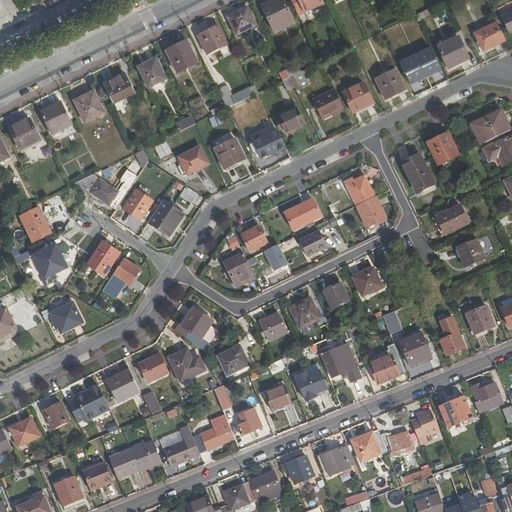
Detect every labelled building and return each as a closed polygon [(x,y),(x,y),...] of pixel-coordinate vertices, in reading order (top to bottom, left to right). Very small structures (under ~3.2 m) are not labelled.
[(274,0),(261,7),(273,29),(293,20),(282,0),(274,0)] [(297,0),(304,14),(324,4),(321,0),(297,0)] [(415,16),(409,5),(403,8),(408,19),(415,16)] [(228,19),(237,36),(257,26),(248,9),(228,19)] [(430,14),(429,10),(415,17),(418,22),(428,17),(427,15),(430,14)] [(509,34),(511,32),(511,12),(501,18),(509,34)] [(293,20),(273,29),(274,32),(294,22),(293,20)] [(484,52),(506,41),(497,23),(475,34),(484,52)] [(217,27),(197,36),(207,56),(227,46),(217,27)] [(469,59),(458,38),(438,48),(449,69),(469,59)] [(167,52),(177,73),(197,63),(187,43),(167,52)] [(437,75),(427,57),(409,67),(418,85),(437,75)] [(138,69),(149,89),(167,80),(157,60),(138,69)] [(299,67),(288,73),(290,77),(291,79),(302,73),(299,67)] [(407,90),(397,70),(376,80),(386,100),(407,90)] [(311,85),(305,71),(302,73),(291,79),(295,88),(297,92),(311,85)] [(290,77),(288,73),(282,76),(285,81),(291,79),(290,77)] [(105,84),(115,105),(135,95),(124,74),(105,84)] [(291,79),(285,81),(289,91),(295,88),(291,79)] [(373,104),(363,84),(344,94),(354,113),(373,104)] [(228,87),(219,91),(227,109),(253,97),(249,89),(233,97),(228,87)] [(345,110),(335,91),(315,101),(324,121),(345,110)] [(76,103),(86,124),(105,115),(95,94),(76,103)] [(61,105),(41,114),(52,136),(72,126),(61,105)] [(306,126),(298,109),(279,119),(281,123),(278,125),(280,130),(284,128),(288,135),(306,126)] [(482,137),(486,144),(511,131),(502,111),(487,119),(488,121),(474,128),(479,139),(482,137)] [(196,125),(193,118),(178,126),(181,133),(196,125)] [(38,139),(30,121),(20,126),(10,131),(18,149),(38,139)] [(285,147),(278,132),(254,144),(262,159),(285,147)] [(439,166),(458,157),(448,135),(429,144),(439,166)] [(491,162),(501,157),(507,166),(511,163),(511,138),(486,151),(491,162)] [(0,164),(9,160),(0,140),(0,164)] [(216,150),(226,170),(246,160),(236,140),(216,150)] [(160,161),(172,155),(167,145),(155,151),(160,161)] [(200,148),(179,158),(183,166),(179,168),(184,178),(209,165),(200,148)] [(141,150),(134,154),(141,167),(149,163),(141,150)] [(404,164),(413,183),(416,181),(422,192),(435,185),(421,156),(404,164)] [(99,181),(92,176),(76,184),(76,185),(89,194),(99,181)] [(358,207),(376,197),(366,177),(347,186),(358,207)] [(118,193),(99,181),(89,194),(109,207),(118,193)] [(416,181),(413,183),(418,193),(422,192),(416,181)] [(192,203),(197,195),(186,187),(180,195),(192,203)] [(141,222),(153,204),(137,193),(124,211),(141,222)] [(387,219),(376,197),(358,207),(368,228),(387,219)] [(295,230),(322,216),(314,200),(287,214),(295,230)] [(155,215),(149,223),(171,238),(186,216),(170,205),(160,219),(155,215)] [(446,236),(470,224),(461,206),(438,217),(446,236)] [(50,235),(38,210),(20,219),(33,244),(50,235)] [(243,235),(252,252),(268,244),(260,227),(243,235)] [(299,239),(307,255),(327,245),(319,229),(299,239)] [(240,245),(236,237),(230,240),(234,248),(240,245)] [(458,249),(465,268),(485,260),(478,241),(458,249)] [(106,277),(121,254),(103,243),(88,266),(106,277)] [(278,245),(264,252),(274,272),(288,265),(278,245)] [(44,286),(57,280),(54,276),(66,270),(55,247),(35,257),(39,266),(37,267),(38,271),(41,269),(44,275),(39,277),(44,286)] [(227,254),(230,260),(244,254),(241,248),(227,254)] [(237,287),(256,278),(244,254),(230,260),(225,263),(237,287)] [(124,259),(115,274),(132,286),(142,270),(124,259)] [(355,278),(364,297),(384,287),(375,268),(355,278)] [(326,292),(333,306),(349,298),(342,284),(326,292)] [(312,299),(300,305),(291,310),(301,330),(321,320),(312,299)] [(511,305),(502,310),(510,329),(511,328),(511,305)] [(62,334),(84,324),(76,308),(55,318),(62,334)] [(495,327),(487,308),(467,316),(475,336),(495,327)] [(6,310),(0,312),(0,339),(16,331),(6,310)] [(179,325),(175,331),(201,349),(208,346),(201,341),(213,323),(194,310),(182,328),(179,325)] [(395,312),(383,316),(390,334),(402,330),(395,312)] [(260,324),(269,343),(288,334),(279,315),(260,324)] [(465,349),(453,319),(440,324),(446,339),(441,341),(447,357),(465,349)] [(376,320),(369,323),(366,324),(368,331),(378,327),(376,320)] [(406,374),(387,329),(380,332),(391,357),(370,366),(378,385),(406,374)] [(431,360),(421,336),(401,344),(411,369),(431,360)] [(323,357),(332,379),(342,375),(344,380),(348,378),(351,383),(362,378),(349,346),(344,348),(343,344),(329,350),(331,353),(323,357)] [(219,357),(227,374),(249,363),(241,346),(219,357)] [(316,346),(305,351),(282,360),(286,370),(319,355),(318,352),(316,346)] [(207,372),(200,356),(193,360),(188,350),(170,359),(182,384),(207,372)] [(170,372),(161,354),(140,365),(149,382),(170,372)] [(274,370),(284,367),(282,359),(272,363),(274,370)] [(142,392),(130,370),(108,380),(119,403),(142,392)] [(299,385),(306,402),(329,393),(322,376),(299,385)] [(477,403),(475,404),(479,413),(503,404),(496,384),(490,387),(488,383),(482,385),(482,384),(471,388),(477,403)] [(264,391),(271,409),(289,402),(282,384),(264,391)] [(76,398),(69,402),(80,424),(87,420),(88,422),(112,410),(99,385),(75,397),(76,398)] [(229,408),(221,387),(213,391),(218,403),(222,411),(229,408)] [(213,391),(207,393),(212,406),(218,403),(213,391)] [(153,394),(145,398),(154,416),(163,412),(153,394)] [(472,418),(464,397),(439,407),(448,428),(472,418)] [(62,403),(45,412),(54,428),(71,420),(62,403)] [(511,425),(511,406),(502,409),(509,426),(511,425)] [(270,430),(262,409),(240,417),(243,425),(238,427),(243,438),(261,430),(262,433),(270,430)] [(418,420),(411,422),(421,445),(427,442),(425,438),(440,432),(431,410),(416,416),(418,420)] [(11,429),(20,446),(42,436),(33,418),(11,429)] [(223,438),(232,435),(225,420),(218,423),(219,427),(214,430),(215,433),(194,442),(200,455),(201,458),(227,447),(223,438)] [(200,455),(194,442),(189,430),(182,433),(185,442),(164,451),(171,469),(193,460),(192,458),(200,455)] [(0,455),(14,449),(5,431),(0,433),(0,455)] [(380,436),(379,432),(352,441),(360,462),(387,451),(386,450),(380,436)] [(386,434),(380,436),(386,450),(388,449),(391,456),(412,448),(407,432),(388,439),(386,434)] [(108,456),(117,479),(138,470),(139,472),(162,463),(153,441),(131,450),(130,447),(108,456)] [(355,466),(347,445),(341,448),(349,468),(355,466)] [(349,468),(341,448),(321,456),(329,476),(349,468)] [(314,476),(306,457),(287,465),(295,484),(314,476)] [(46,461),(37,465),(39,471),(48,468),(46,461)] [(82,472),(89,491),(111,482),(104,463),(82,472)] [(461,466),(446,472),(449,481),(448,481),(449,486),(466,480),(461,466)] [(401,487),(433,475),(430,468),(398,479),(401,487)] [(446,472),(446,470),(433,475),(437,485),(448,481),(449,481),(446,472)] [(274,472),(249,482),(256,501),(257,503),(282,493),(274,472)] [(83,498),(74,477),(55,485),(63,507),(83,498)] [(497,494),(491,478),(483,481),(489,497),(497,494)] [(256,501),(249,482),(224,492),(229,506),(222,509),(222,511),(231,511),(256,501)] [(34,501),(43,497),(40,490),(31,494),(34,501)] [(511,511),(511,501),(508,490),(503,492),(505,499),(502,500),(506,511),(511,511)] [(360,503),(369,499),(366,492),(340,501),(343,509),(347,508),(360,503)] [(222,511),(222,509),(213,511),(206,494),(185,503),(188,511),(222,511)] [(497,494),(489,497),(485,499),(487,505),(480,507),(482,511),(495,511),(495,510),(502,507),(497,494)] [(418,511),(445,511),(440,495),(415,504),(418,511)] [(49,511),(43,497),(34,501),(17,508),(18,511),(49,511)] [(371,504),(369,499),(360,503),(361,508),(371,504)] [(361,508),(360,503),(347,508),(348,511),(353,511),(362,509),(361,508)]
